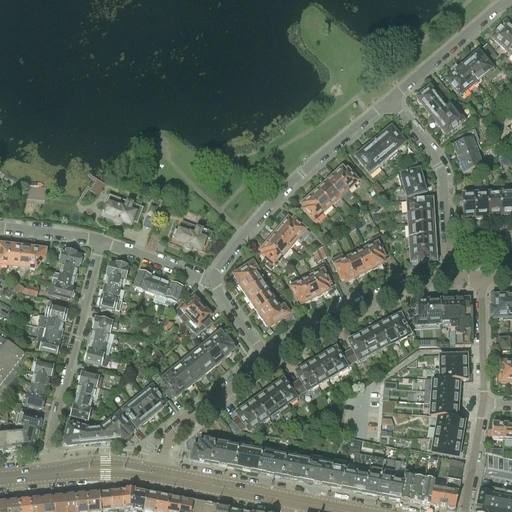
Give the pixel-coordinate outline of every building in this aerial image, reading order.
[(494,43),(498,46),(511,29),(511,27),(508,24),(506,24),(505,23),(499,30),(499,29),(489,42),(492,45),(494,43)] [(511,29),(498,46),(507,54),(511,47),(511,29)] [(486,45),(482,49),(490,57),(493,53),(486,45)] [(471,59),(470,60),(475,66),(475,67),(483,77),(489,73),(490,75),(494,72),(487,64),(486,64),(483,59),(483,60),(477,54),(476,54),(475,54),(471,57),(471,59)] [(464,65),(461,68),(477,86),(480,84),(478,82),(483,77),(475,67),(475,66),(470,60),(469,60),(468,60),(464,63),(464,65)] [(453,74),(452,75),(457,81),(458,81),(467,91),(473,87),(474,89),(477,86),(461,68),(458,70),(457,70),(453,73),(453,74)] [(464,97),(463,95),(467,91),(458,81),(457,81),(452,75),(451,76),(450,76),(446,79),(446,80),(445,81),(451,87),(450,88),(454,92),(461,100),(464,97)] [(511,83),(507,79),(503,82),(510,90),(511,88),(511,83)] [(436,87),(442,95),(446,92),(440,84),(436,87)] [(421,106),(424,110),(439,98),(437,94),(435,96),(429,89),(428,89),(425,91),(423,93),(423,94),(416,99),(417,100),(416,102),(419,106),(421,106)] [(439,98),(424,110),(427,114),(427,115),(430,119),(432,119),(432,120),(445,109),(440,103),(442,101),(439,98)] [(445,109),(432,120),(435,123),(434,125),(437,128),(439,128),(440,129),(450,121),(449,120),(456,115),(452,110),(452,109),(450,106),(445,109)] [(450,121),(440,129),(440,130),(440,132),(443,135),(445,136),(446,137),(452,131),(452,132),(456,128),(457,129),(465,122),(462,118),(460,120),(456,115),(449,120),(450,121)] [(380,135),(382,137),(395,152),(404,144),(401,140),(395,133),(394,133),(391,128),(388,130),(387,131),(386,130),(380,135)] [(457,159),(457,161),(477,153),(473,144),(478,142),(474,131),(463,135),(465,142),(452,147),(455,155),(457,155),(458,159),(457,159)] [(378,136),(371,142),(386,160),(395,152),(382,137),(379,139),(378,136)] [(367,149),(364,151),(379,169),(383,166),(381,164),(386,160),(371,142),(365,147),(367,149)] [(364,170),(370,177),(379,169),(364,151),(363,149),(357,154),(358,155),(357,156),(355,158),(358,163),(364,170)] [(477,153),(457,161),(458,162),(459,161),(460,165),(459,165),(462,174),(476,169),(478,176),(489,171),(485,161),(480,162),(477,153)] [(412,159),(405,165),(408,168),(415,163),(412,159)] [(511,163),(502,159),(500,165),(509,169),(511,163)] [(424,182),(422,174),(420,175),(419,171),(414,172),(413,167),(417,166),(416,161),(415,163),(408,168),(403,170),(404,174),(397,176),(400,188),(403,188),(424,182)] [(338,170),(334,174),(335,175),(334,176),(348,191),(358,183),(347,171),(345,173),(342,169),(339,171),(338,170)] [(331,179),(330,178),(325,182),(326,183),(325,184),(340,199),(348,191),(334,176),(331,179)] [(424,182),(403,188),(406,199),(407,199),(408,202),(422,201),(420,196),(425,194),(424,190),(426,190),(424,182)] [(322,187),(321,185),(317,189),(318,190),(317,192),(331,207),(340,199),(325,184),(322,187)] [(375,184),(371,188),(377,196),(382,192),(375,184)] [(315,191),(310,195),(311,196),(307,200),(322,216),(331,207),(317,192),(316,192),(315,191)] [(511,193),(500,194),(501,217),(502,219),(508,218),(509,216),(511,216),(511,193)] [(500,194),(487,195),(488,218),(489,220),(495,219),(496,217),(501,217),(500,194)] [(474,195),(461,196),(462,219),(463,219),(464,221),(470,221),(471,219),(475,218),(474,195)] [(487,195),(474,195),(475,218),(476,220),(482,220),(483,218),(488,218),(487,195)] [(302,211),(313,223),(322,216),(307,200),(306,199),(302,203),(303,204),(301,206),(304,210),(302,211)] [(159,204),(151,200),(149,205),(151,206),(147,216),(156,219),(160,209),(158,209),(159,204)] [(431,201),(422,201),(408,202),(406,202),(407,215),(431,213),(431,212),(433,212),(433,205),(431,205),(431,201)] [(104,205),(102,212),(105,213),(105,216),(115,219),(115,220),(113,223),(117,225),(121,226),(122,223),(122,222),(131,226),(135,214),(134,213),(136,206),(127,202),(126,205),(121,203),(119,208),(109,204),(108,206),(104,205)] [(431,213),(407,215),(408,227),(432,226),(432,224),(434,224),(433,217),(432,217),(431,213)] [(160,214),(157,223),(161,225),(165,216),(160,214)] [(284,221),(280,226),(281,227),(281,228),(297,241),(305,231),(293,220),(291,222),(287,219),(285,222),(284,221)] [(203,231),(182,223),(178,232),(174,231),(172,238),(175,239),(174,242),(185,246),(183,249),(187,251),(190,252),(191,249),(201,252),(206,239),(209,240),(211,234),(208,233),(208,231),(204,230),(203,231)] [(432,226),(408,227),(409,239),(433,238),(433,236),(435,236),(434,229),(432,230),(432,226)] [(297,241),(281,228),(278,231),(277,230),(274,233),(273,234),(274,235),(273,236),(289,250),(297,241)] [(333,239),(324,232),(320,236),(328,243),(330,242),(333,239)] [(289,250),(273,236),(272,237),(271,236),(270,237),(267,241),(268,242),(266,245),(282,258),(289,250)] [(390,256),(379,236),(370,241),(373,247),(366,250),(375,269),(376,269),(376,270),(382,267),(381,266),(384,264),(382,260),(390,256)] [(433,238),(409,239),(410,251),(434,249),(434,248),(435,248),(435,242),(433,242),(433,238)] [(8,245),(5,245),(3,246),(2,246),(0,246),(0,266),(7,267),(10,247),(9,247),(8,245)] [(158,245),(155,252),(162,254),(165,248),(158,245)] [(282,258),(266,245),(265,246),(264,245),(260,249),(261,250),(259,253),(263,256),(261,258),(264,260),(261,264),(271,272),(282,258)] [(20,248),(10,247),(7,267),(18,269),(20,248)] [(30,250),(20,248),(18,269),(28,270),(30,250)] [(324,248),(319,251),(323,260),(329,258),(324,248)] [(37,249),(34,249),(33,250),(30,250),(28,270),(34,271),(44,258),(45,252),(39,251),(38,250),(37,249)] [(434,249),(410,251),(411,267),(428,265),(427,263),(434,262),(434,257),(436,257),(436,251),(434,251),(434,249)] [(375,269),(366,250),(355,256),(364,274),(366,274),(366,275),(372,272),(371,271),(375,269)] [(313,255),(317,263),(323,260),(319,251),(313,255)] [(62,253),(61,257),(59,264),(61,264),(62,264),(78,268),(78,267),(79,267),(81,260),(80,260),(80,258),(75,257),(75,254),(72,254),(65,252),(64,254),(62,253)] [(364,274),(355,256),(344,261),(353,280),(358,278),(358,279),(364,276),(363,275),(364,274)] [(354,281),(353,280),(344,261),(333,267),(340,281),(343,280),(345,284),(348,283),(348,284),(354,281)] [(78,268),(62,264),(61,264),(62,264),(58,276),(74,280),(77,268),(78,268)] [(252,264),(233,276),(234,278),(233,279),(237,286),(256,273),(258,272),(252,264)] [(107,274),(107,276),(122,280),(124,281),(125,280),(126,274),(128,268),(115,265),(115,267),(109,265),(109,267),(107,266),(106,274),(107,274)] [(322,272),(311,278),(320,297),(321,296),(322,297),(327,295),(327,293),(330,292),(327,288),(330,286),(322,272)] [(144,293),(149,278),(149,277),(148,277),(148,276),(141,273),(141,274),(139,274),(135,287),(130,285),(128,292),(135,294),(136,291),(138,291),(144,293)] [(256,273),(237,286),(241,292),(243,291),(245,294),(262,282),(256,273)] [(72,291),(73,284),(74,280),(58,276),(55,288),(72,292),(72,291)] [(122,280),(107,276),(104,287),(119,291),(122,280)] [(160,282),(149,278),(144,293),(154,297),(160,282)] [(311,278),(301,283),(310,302),(311,301),(312,302),(317,300),(317,298),(320,297),(311,278)] [(163,307),(164,305),(171,286),(160,282),(154,297),(152,303),(163,307)] [(262,282),(245,294),(247,297),(245,298),(249,304),(268,291),(262,282)] [(290,302),(294,299),(296,303),(299,302),(301,306),(304,305),(304,306),(310,303),(309,302),(310,302),(301,283),(289,289),(291,292),(286,294),(290,302)] [(19,297),(25,290),(18,285),(14,290),(12,293),(19,297)] [(175,305),(181,289),(180,289),(180,287),(173,285),(173,286),(171,285),(171,286),(164,305),(173,309),(173,308),(174,308),(175,305)] [(38,290),(27,287),(22,295),(36,298),(38,290)] [(119,291),(104,287),(101,298),(116,303),(119,291)] [(71,300),(73,293),(72,292),(55,288),(54,294),(51,293),(50,297),(69,301),(70,300),(71,300)] [(268,291),(249,304),(253,310),(255,309),(257,312),(274,301),(268,291)] [(506,322),(504,297),(501,297),(501,296),(493,296),(493,298),(492,298),(493,308),(490,308),(490,317),(493,317),(493,320),(501,319),(502,322),(503,329),(507,328),(506,322)] [(118,314),(120,304),(116,303),(101,298),(101,300),(99,299),(97,306),(99,307),(98,308),(118,314)] [(189,321),(204,307),(199,301),(197,302),(194,299),(191,302),(187,298),(182,303),(174,314),(185,326),(189,321)] [(422,298),(413,299),(413,303),(411,303),(412,310),(405,312),(405,313),(408,323),(413,322),(413,326),(427,325),(426,315),(429,315),(429,309),(426,309),(426,302),(422,302),(422,298)] [(428,302),(426,302),(426,309),(429,309),(429,315),(426,315),(427,325),(441,325),(440,301),(435,301),(435,299),(428,300),(428,302)] [(442,301),(440,301),(441,325),(449,324),(449,329),(450,329),(450,333),(454,333),(455,349),(470,348),(470,342),(471,342),(471,333),(470,333),(470,331),(468,331),(468,320),(471,320),(470,311),(468,311),(468,300),(463,301),(463,299),(456,299),(456,301),(450,301),(449,299),(442,299),(442,301)] [(261,322),(280,309),(276,304),(278,303),(275,300),(274,301),(257,312),(259,315),(257,316),(261,322)] [(213,324),(208,319),(211,317),(208,314),(210,312),(204,307),(189,321),(194,327),(190,331),(196,338),(201,334),(205,331),(213,324)] [(283,307),(280,309),(261,322),(266,329),(267,327),(269,329),(289,316),(283,307)] [(65,322),(67,315),(66,314),(66,313),(52,309),(49,309),(48,308),(46,308),(44,318),(47,319),(47,320),(63,323),(64,323),(64,322),(65,322)] [(405,313),(396,318),(395,318),(395,317),(389,320),(389,321),(389,322),(398,341),(410,336),(405,327),(409,325),(408,323),(405,313)] [(160,331),(162,329),(168,321),(159,317),(157,325),(155,330),(160,331)] [(63,323),(47,320),(45,331),(60,335),(63,323)] [(117,326),(111,324),(95,320),(95,322),(94,321),(92,329),(93,329),(93,330),(93,331),(109,335),(110,329),(116,330),(117,326)] [(384,323),(379,325),(379,326),(378,327),(388,347),(398,341),(389,322),(385,324),(384,323)] [(374,328),(368,331),(369,332),(368,332),(378,352),(388,347),(378,327),(375,329),(374,328)] [(0,406),(12,391),(8,388),(27,363),(32,357),(6,338),(7,333),(0,331),(0,406)] [(58,345),(60,335),(45,331),(42,342),(58,346),(58,345)] [(109,335),(93,331),(90,342),(106,346),(109,335)] [(364,333),(358,336),(359,337),(358,337),(368,357),(378,352),(368,332),(364,334),(364,333)] [(220,334),(208,342),(222,360),(224,358),(226,359),(231,355),(230,354),(233,351),(230,347),(231,346),(225,339),(224,340),(220,334)] [(352,350),(345,354),(352,364),(357,361),(358,362),(368,357),(358,337),(354,339),(354,338),(348,341),(348,342),(352,350)] [(499,350),(508,349),(507,340),(499,341),(496,342),(496,349),(499,349),(499,350)] [(57,355),(59,347),(58,347),(58,346),(42,342),(38,341),(35,351),(38,352),(56,356),(56,354),(57,355)] [(106,346),(90,342),(87,353),(103,357),(106,346)] [(222,360),(208,342),(198,350),(212,368),(214,366),(216,367),(220,364),(220,362),(222,360)] [(345,354),(340,357),(335,350),(334,350),(334,349),(328,353),(329,354),(325,356),(337,375),(347,369),(346,368),(352,364),(345,354)] [(212,368),(198,350),(188,358),(203,375),(205,374),(207,375),(211,372),(210,369),(212,368)] [(106,369),(108,359),(103,358),(103,357),(87,353),(87,354),(85,354),(83,361),(85,362),(84,363),(106,369)] [(324,355),(318,358),(319,359),(315,362),(326,381),(337,375),(325,356),(324,356),(324,355)] [(203,375),(188,358),(178,365),(193,383),(195,382),(197,383),(201,379),(200,377),(203,375)] [(465,358),(440,359),(440,371),(465,371),(465,370),(466,369),(466,363),(465,363),(465,358)] [(314,361),(309,364),(309,365),(305,368),(317,386),(326,381),(315,362),(314,361)] [(507,384),(508,384),(508,376),(509,376),(510,362),(498,361),(498,370),(499,370),(498,375),(499,375),(498,383),(500,383),(501,384),(505,385),(507,384)] [(34,374),(50,378),(50,376),(52,377),(53,369),(52,369),(53,368),(36,363),(34,374)] [(193,383),(178,365),(168,373),(183,391),(185,389),(187,391),(191,387),(191,385),(193,383)] [(304,367),(299,370),(299,371),(295,374),(300,381),(294,385),(301,395),(306,392),(317,386),(305,368),(304,367)] [(465,371),(440,371),(441,381),(440,382),(457,384),(458,383),(463,382),(465,382),(467,381),(466,375),(465,375),(465,371)] [(183,391),(168,373),(160,379),(156,374),(151,378),(156,384),(155,384),(168,400),(172,396),(175,400),(181,395),(181,393),(183,391)] [(50,378),(34,374),(31,384),(47,388),(50,378)] [(102,380),(97,379),(81,375),(81,376),(80,376),(78,383),(79,384),(79,385),(94,389),(94,388),(99,390),(102,380)] [(294,385),(288,388),(283,381),(282,382),(281,381),(276,385),(277,386),(273,388),(286,406),(295,399),(301,395),(294,385)] [(433,382),(432,394),(457,396),(457,395),(458,395),(458,389),(457,389),(457,384),(440,382),(441,381),(433,381),(433,382)] [(47,388),(31,384),(28,396),(44,400),(47,388)] [(155,384),(152,387),(141,396),(155,414),(156,415),(163,410),(162,408),(165,405),(163,403),(168,400),(155,384)] [(79,385),(77,396),(92,400),(94,389),(79,385)] [(272,387),(267,391),(267,392),(264,395),(277,412),(280,417),(290,410),(286,406),(273,388),(272,387)] [(105,393),(102,402),(106,403),(108,402),(113,395),(105,393)] [(263,394),(257,398),(258,399),(255,401),(268,419),(277,412),(264,395),(263,395),(263,394)] [(432,394),(431,406),(456,408),(456,407),(457,407),(457,401),(456,401),(457,396),(432,394)] [(43,409),(45,402),(44,402),(44,400),(28,396),(27,402),(24,401),(23,406),(42,411),(42,409),(43,409)] [(92,400),(77,396),(74,407),(89,411),(92,400)] [(155,414),(141,396),(131,403),(147,423),(154,418),(152,416),(155,414)] [(253,401),(248,404),(249,405),(245,408),(258,425),(268,419),(255,401),(254,402),(253,401)] [(147,423),(131,403),(121,411),(125,417),(122,420),(130,430),(134,426),(136,429),(139,426),(141,428),(147,423)] [(430,418),(438,419),(438,418),(455,420),(455,419),(456,419),(457,413),(455,412),(456,408),(431,406),(430,418)] [(89,411),(74,407),(74,408),(73,407),(73,409),(71,409),(70,416),(71,416),(70,418),(86,422),(89,411)] [(258,425),(245,408),(244,407),(239,411),(239,412),(235,415),(238,418),(232,423),(234,425),(230,428),(237,436),(240,433),(245,428),(248,431),(250,432),(258,425)] [(130,430),(122,420),(117,413),(112,416),(110,413),(104,418),(107,421),(113,428),(114,442),(124,441),(127,439),(127,435),(131,435),(131,431),(130,430)] [(15,426),(23,428),(38,432),(39,428),(40,429),(42,422),(17,416),(15,426)] [(438,419),(436,429),(461,434),(462,429),(463,429),(464,423),(463,423),(463,422),(460,422),(455,421),(455,420),(438,418),(438,419)] [(114,442),(113,428),(107,421),(100,426),(88,429),(83,427),(79,426),(77,432),(79,446),(79,447),(106,445),(106,443),(114,442)] [(79,446),(77,432),(79,426),(69,424),(64,444),(67,447),(79,446)] [(491,441),(503,442),(503,425),(492,424),(492,425),(491,432),(492,432),(491,441)] [(511,425),(503,425),(503,442),(511,442),(511,425)] [(39,432),(38,432),(23,428),(22,434),(24,433),(26,451),(33,451),(36,440),(37,440),(39,432)] [(436,429),(434,441),(459,445),(459,441),(461,441),(462,435),(461,435),(461,434),(436,429)] [(24,433),(22,434),(9,435),(11,453),(19,452),(19,454),(26,453),(26,451),(24,433)] [(0,455),(4,455),(3,454),(11,453),(9,435),(0,435),(0,455)] [(210,466),(215,439),(208,438),(205,440),(204,445),(199,444),(198,449),(195,448),(195,447),(194,447),(193,451),(192,451),(191,451),(192,452),(191,453),(190,457),(191,459),(190,459),(192,460),(191,462),(192,462),(194,462),(197,463),(199,463),(203,464),(205,465),(208,465),(210,465),(210,466)] [(227,441),(215,439),(210,466),(211,466),(211,465),(213,466),(218,467),(219,467),(222,468),(227,441)] [(238,443),(227,441),(222,468),(225,468),(226,468),(227,469),(232,470),(233,470),(238,443)] [(359,451),(361,443),(349,441),(349,444),(348,449),(359,451)] [(434,441),(432,454),(456,458),(457,453),(459,453),(460,447),(458,447),(459,445),(434,441)] [(250,446),(238,443),(233,470),(234,470),(235,470),(236,471),(241,471),(243,471),(243,472),(245,472),(250,446)] [(262,448),(250,446),(245,472),(249,473),(249,472),(251,473),(256,474),(257,474),(257,475),(258,475),(262,448)] [(274,450),(262,448),(258,475),(258,474),(260,475),(265,476),(266,476),(269,477),(274,450)] [(287,452),(274,450),(269,477),(273,477),(274,478),(279,479),(281,479),(287,452)] [(387,499),(394,462),(396,452),(391,451),(389,461),(382,460),(380,472),(376,497),(387,499)] [(298,455),(287,452),(281,479),(282,479),(283,479),(290,480),(290,481),(293,481),(298,455)] [(311,457),(298,455),(293,481),(296,482),(296,481),(298,482),(302,483),(304,483),(305,484),(305,483),(311,457)] [(352,466),(345,465),(340,490),(352,493),(359,456),(354,455),(352,466)] [(364,495),(368,470),(371,458),(359,456),(352,493),(364,495)] [(322,459),(311,457),(305,483),(306,484),(312,485),(314,485),(317,486),(322,459)] [(371,458),(368,470),(364,495),(376,497),(380,472),(374,471),(376,459),(371,458)] [(334,461),(322,459),(317,486),(320,486),(321,487),(326,488),(328,488),(329,488),(334,461)] [(345,464),(334,461),(329,488),(331,489),(336,489),(337,489),(337,490),(340,490),(345,465),(345,464)] [(450,461),(449,468),(462,470),(463,464),(450,461)] [(399,501),(404,473),(406,465),(394,462),(387,499),(399,502),(399,501)] [(458,493),(460,483),(462,470),(449,468),(447,478),(446,483),(445,486),(441,508),(446,509),(447,509),(448,511),(452,511),(454,510),(455,511),(457,493),(458,493)] [(408,503),(413,477),(414,474),(404,473),(399,501),(408,503)] [(418,504),(423,479),(413,477),(408,503),(418,504)] [(428,506),(433,484),(433,483),(433,480),(423,479),(418,504),(428,506)] [(441,486),(433,484),(428,506),(430,506),(432,508),(435,509),(437,507),(438,508),(438,507),(441,508),(445,486),(441,486)] [(499,493),(479,489),(474,511),(511,511),(511,492),(500,490),(499,493)] [(114,493),(110,493),(110,495),(111,511),(123,511),(121,492),(120,492),(117,491),(114,492),(114,493)] [(126,492),(121,492),(123,511),(131,511),(133,492),(134,492),(134,491),(126,491),(126,492)] [(140,493),(134,492),(133,492),(131,511),(142,511),(143,511),(146,494),(145,494),(143,492),(140,493)] [(99,511),(98,495),(98,494),(97,493),(94,493),(94,495),(86,496),(87,511),(99,511)] [(111,511),(110,495),(110,493),(106,494),(106,493),(103,493),(100,494),(98,495),(99,511),(111,511)] [(154,511),(157,497),(146,494),(143,511),(142,511),(154,511)] [(87,511),(86,496),(84,495),(81,495),(80,496),(74,497),(76,511),(87,511)] [(76,511),(74,497),(71,497),(70,496),(66,497),(65,498),(63,498),(62,497),(58,498),(57,499),(51,499),(52,511),(76,511)] [(165,511),(169,499),(157,497),(154,511),(165,511)] [(178,511),(180,501),(177,500),(175,498),(172,498),(170,499),(169,499),(165,511),(178,511)] [(52,511),(51,499),(48,499),(47,499),(43,499),(42,500),(40,500),(41,511),(52,511)] [(29,501),(29,504),(30,511),(41,511),(40,500),(39,500),(35,500),(34,501),(29,501)] [(190,511),(192,503),(188,502),(189,501),(182,500),(182,501),(180,501),(178,511),(190,511)] [(30,511),(29,504),(29,501),(25,502),(24,501),(21,501),(20,502),(18,502),(18,511),(30,511)] [(18,511),(18,502),(17,503),(16,502),(12,502),(11,503),(6,504),(7,511),(18,511)] [(193,503),(192,503),(190,511),(203,511),(204,506),(204,505),(204,504),(194,502),(193,503)]
